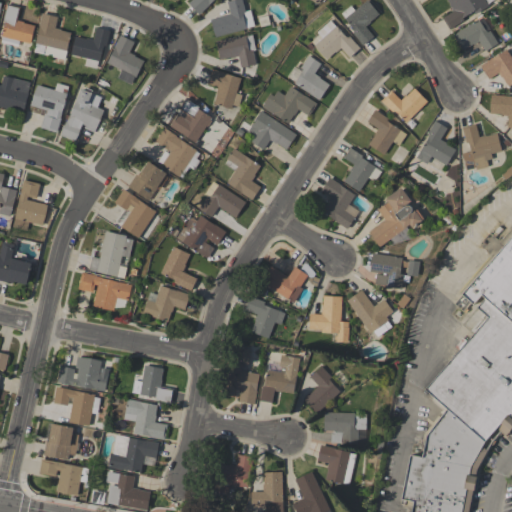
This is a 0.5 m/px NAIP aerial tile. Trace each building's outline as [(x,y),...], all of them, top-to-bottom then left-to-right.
[(213,0),(198,14),(188,2),(190,0),(213,0)] [(210,19),(230,13),(226,1),(229,0),(241,0),(245,11),(250,9),(254,25),(245,27),(246,28),(214,37),(210,19)] [(365,0),(367,0),(379,14),(370,21),(365,26),(373,36),(362,45),(352,33),(354,31),(352,29),(353,29),(340,13),(350,4),(354,10),(365,0)] [(484,0),(488,6),(475,14),(473,10),(461,18),(462,20),(449,28),(442,17),(453,11),(449,5),(449,4),(446,0),(484,0)] [(6,3),(21,7),(17,20),(24,21),(23,22),(35,25),(30,43),(1,36),(5,19),(3,19),(6,8),(5,8),(6,3)] [(42,13),(57,16),(54,27),(60,29),(60,30),(71,32),(67,50),(65,50),(63,59),(44,54),(46,45),(35,42),(42,13)] [(497,43),(485,51),(479,40),(473,44),(472,43),(462,50),(452,34),(478,18),(486,32),(489,30),(497,43)] [(349,36),(359,47),(349,57),(340,47),(335,52),(334,51),(326,59),(310,41),(318,34),(316,32),(330,19),(344,35),(345,35),(347,37),(349,36)] [(70,54),(74,36),(85,39),(86,38),(93,39),(96,27),(109,30),(106,45),(103,45),(99,61),(70,54)] [(106,62),(120,34),(134,41),(129,51),(135,55),(134,56),(143,60),(135,76),(134,76),(130,84),(117,77),(121,69),(106,62)] [(215,40),(245,34),(245,35),(251,34),(255,49),(253,50),(256,64),(240,67),(238,56),(231,57),(231,56),(219,58),(215,40)] [(511,83),(508,86),(501,76),(501,77),(498,72),(488,78),(479,65),(491,58),(505,49),(511,59),(511,83)] [(308,55),(320,63),(314,72),(320,76),(319,78),(329,84),(319,100),(294,83),(303,69),(300,67),(308,55)] [(211,68),(240,78),(236,93),(241,94),(238,106),(232,104),(231,109),(213,103),(216,93),(215,93),(217,86),(206,83),(211,68)] [(0,85),(3,75),(30,82),(27,93),(28,93),(23,111),(0,105),(0,85)] [(68,86),(61,112),(60,118),(56,132),(40,127),(43,115),(40,114),(41,108),(30,105),(31,102),(32,102),(36,85),(54,89),(56,82),(68,86)] [(316,103),(308,115),(298,109),(294,115),(293,114),(287,122),(274,113),(274,114),(261,106),(270,93),(273,95),(277,90),(284,95),(290,86),(303,95),(304,94),(316,103)] [(81,88),(84,89),(85,87),(92,90),(91,92),(101,97),(97,107),(103,109),(94,132),(84,128),(85,125),(82,124),(75,141),(59,134),(65,120),(66,121),(72,108),(81,88)] [(426,101),(405,122),(394,110),(392,112),(381,100),(391,90),(400,100),(405,95),(405,96),(413,87),(426,101)] [(490,94),(511,95),(511,127),(506,127),(508,115),(500,114),(501,114),(489,113),(490,94)] [(189,116),(177,108),(186,96),(190,99),(189,100),(198,106),(197,108),(211,117),(211,118),(215,121),(208,130),(205,127),(195,142),(180,131),(186,122),(185,121),(189,116)] [(399,129),(383,154),(368,144),(374,134),(377,128),(366,121),(374,109),(378,111),(378,112),(387,118),(386,120),(388,121),(387,121),(399,129)] [(296,134),(286,149),(276,142),(275,143),(269,139),(263,149),(251,141),(253,137),(246,133),(251,125),(260,110),(296,134)] [(426,134),(434,120),(446,127),(440,139),(445,142),(445,143),(455,149),(446,165),(430,156),(426,163),(416,157),(428,137),(427,136),(428,135),(426,134)] [(461,127),(475,123),(478,136),(485,135),(496,133),(501,151),(490,153),(491,158),(486,160),(488,166),(475,169),(469,144),(468,144),(467,142),(465,142),(463,132),(462,132),(461,127)] [(176,136),(196,150),(195,151),(199,153),(196,158),(199,160),(193,169),(189,166),(181,177),(179,175),(178,176),(161,164),(161,163),(157,160),(164,151),(168,153),(170,150),(167,149),(154,141),(164,127),(176,135),(176,136)] [(233,147),(261,166),(251,180),(260,186),(251,200),(240,192),(240,191),(227,182),(234,170),(224,163),(227,159),(226,159),(233,147)] [(375,166),(374,167),(381,171),(374,181),(368,177),(358,191),(343,181),(350,171),(349,171),(353,164),(343,157),(350,147),(362,155),(361,157),(366,160),(367,158),(371,161),(370,163),(375,166)] [(166,173),(164,175),(166,177),(159,189),(156,187),(148,200),(127,186),(135,174),(138,175),(147,161),(166,173)] [(9,216),(0,213),(0,173),(4,174),(1,186),(16,190),(9,216)] [(354,194),(344,210),(354,217),(347,228),(321,211),(327,202),(326,202),(330,196),(320,190),(329,177),(340,184),(340,185),(354,194)] [(12,226),(18,200),(23,179),(39,184),(36,198),(27,196),(26,199),(47,204),(42,225),(28,221),(26,230),(12,226)] [(218,184),(245,202),(235,217),(218,206),(211,216),(198,208),(206,195),(204,194),(212,181),(218,184)] [(385,198),(400,187),(410,200),(405,204),(405,206),(406,205),(408,205),(409,205),(410,206),(411,207),(411,209),(411,210),(411,211),(410,212),(410,213),(414,210),(415,211),(416,210),(422,218),(421,219),(422,220),(411,227),(409,224),(405,226),(410,233),(401,239),(397,233),(379,246),(368,232),(384,219),(377,209),(387,201),(385,198)] [(135,197),(155,211),(153,213),(159,217),(146,235),(144,234),(141,239),(138,237),(137,237),(120,226),(120,225),(119,224),(128,211),(126,210),(114,202),(123,188),(135,197)] [(200,215),(213,224),(214,223),(225,231),(216,245),(207,238),(204,243),(213,248),(206,258),(176,237),(188,219),(192,221),(193,219),(196,221),(200,215)] [(123,278),(88,269),(91,256),(99,258),(105,230),(126,235),(125,237),(133,239),(128,257),(121,256),(119,265),(126,267),(123,278)] [(476,469),(475,476),(476,477),(476,479),(477,479),(477,482),(475,482),(475,484),(476,484),(476,487),(474,487),(474,490),(472,490),(467,511),(410,511),(413,501),(404,499),(403,504),(400,503),(409,454),(421,457),(426,434),(446,408),(424,389),(487,317),(476,307),(484,298),(481,295),(473,304),(461,293),(511,234),(511,427),(505,435),(497,427),(484,441),(481,446),(487,450),(476,469)] [(0,280),(0,249),(2,241),(14,244),(11,258),(31,263),(26,284),(13,281),(13,283),(8,281),(8,282),(0,280)] [(160,273),(172,246),(190,254),(182,271),(196,278),(190,290),(173,282),(174,279),(160,273)] [(372,252),(402,257),(399,273),(403,274),(400,289),(385,286),(385,285),(379,284),(375,276),(376,272),(369,271),(372,252)] [(270,265),(287,277),(294,266),(307,275),(299,286),(302,288),(293,302),(287,298),(287,299),(260,280),(270,265)] [(127,300),(116,298),(113,309),(93,305),(97,285),(94,284),(92,292),(78,288),(81,272),(96,275),(96,276),(102,277),(102,278),(131,284),(127,300)] [(154,302),(160,285),(175,290),(189,294),(184,309),(173,306),(171,312),(170,311),(167,321),(152,316),(151,317),(142,313),(147,299),(154,302)] [(369,333),(346,300),(361,289),(373,306),(383,299),(392,311),(385,316),(387,320),(369,333)] [(263,304),(284,313),(280,324),(274,322),(267,338),(250,331),(255,320),(254,320),(256,314),(244,309),(250,295),(264,301),(263,304)] [(341,296),(340,313),(344,313),(344,322),(347,322),(347,327),(348,327),(347,342),(337,341),(337,333),(321,332),(321,329),(309,328),(309,314),(321,314),(321,306),(323,306),(323,295),(341,296)] [(259,374),(256,390),(257,390),(254,404),(238,401),(240,390),(235,389),(234,395),(223,393),(227,369),(226,369),(230,346),(243,349),(243,348),(250,349),(247,364),(242,363),(240,370),(259,374)] [(5,370),(0,368),(0,352),(8,354),(5,370)] [(299,358),(293,393),(281,391),(281,392),(274,390),(272,402),(259,400),(262,385),(264,385),(267,370),(268,370),(269,362),(279,364),(281,354),(299,358)] [(77,356),(101,361),(99,374),(107,376),(104,391),(56,381),(59,366),(74,369),(74,373),(77,373),(78,367),(75,367),(77,356)] [(144,365),(162,368),(160,379),(161,380),(160,386),(174,389),(171,403),(166,402),(166,401),(155,399),(156,397),(139,394),(139,393),(131,391),(131,389),(132,389),(133,386),(132,386),(133,380),(141,381),(144,365)] [(339,391),(316,413),(303,399),(318,386),(309,376),(321,366),(331,376),(328,379),(339,391)] [(338,369),(348,380),(341,386),(331,375),(338,369)] [(95,394),(94,397),(100,398),(97,414),(91,412),(88,426),(73,423),(72,424),(68,423),(68,422),(72,398),(69,397),(67,405),(53,402),(56,387),(95,394)] [(157,406),(155,415),(156,415),(154,422),(167,424),(164,439),(148,436),(149,436),(133,433),(135,421),(123,418),(127,399),(139,401),(139,402),(156,405),(157,402),(161,403),(160,406),(157,406)] [(324,412),(354,413),(354,414),(366,414),(365,429),(358,428),(358,426),(354,426),(354,429),(356,429),(356,445),(341,444),(341,442),(330,442),(331,430),(323,430),(324,412)] [(51,423),(73,427),(67,459),(43,455),(45,441),(46,441),(47,436),(49,436),(51,423)] [(112,453),(115,434),(129,437),(144,440),(158,442),(155,458),(144,455),(143,462),(142,462),(140,472),(123,469),(123,470),(108,467),(110,452),(112,453)] [(356,452),(348,486),(343,483),(325,479),(327,469),(326,469),(328,462),(317,460),(320,444),(333,447),(333,448),(341,450),(341,449),(356,452)] [(235,465),(237,454),(253,457),(247,487),(229,484),(228,493),(213,490),(219,463),(229,465),(229,464),(235,465)] [(64,463),(64,464),(88,468),(86,482),(88,482),(87,487),(84,486),(84,482),(79,481),(77,495),(56,491),(60,468),(57,468),(55,476),(38,473),(41,459),(64,463)] [(311,471),(329,510),(325,511),(296,511),(292,503),(303,498),(294,479),(311,471)] [(283,511),(265,511),(265,505),(251,506),(251,491),(262,491),(262,484),(263,484),(263,472),(281,472),(283,511)] [(147,510),(106,502),(109,485),(116,486),(117,479),(111,478),(112,473),(118,474),(119,473),(134,476),(132,487),(139,488),(139,489),(150,492),(147,510)]
